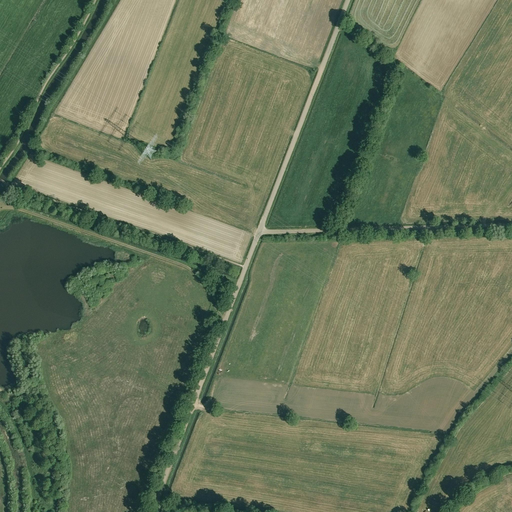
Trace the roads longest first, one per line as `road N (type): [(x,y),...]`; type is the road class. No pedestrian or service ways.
road 1 (unclassified): [(246,267),(152,511)]
road 2 (unclassified): [(259,232),(511,225)]
road 3 (unclassified): [(259,232),(347,0)]
